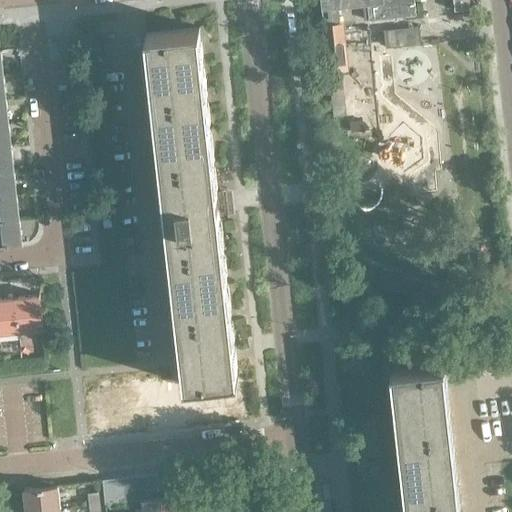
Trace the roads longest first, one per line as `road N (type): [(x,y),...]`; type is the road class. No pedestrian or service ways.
road 1 (unclassified): [(305,428),(248,0)]
road 2 (residential): [(162,359),(126,0)]
road 3 (residential): [(0,463),(305,428)]
road 4 (residential): [(0,259),(31,256),(54,234),(29,0)]
